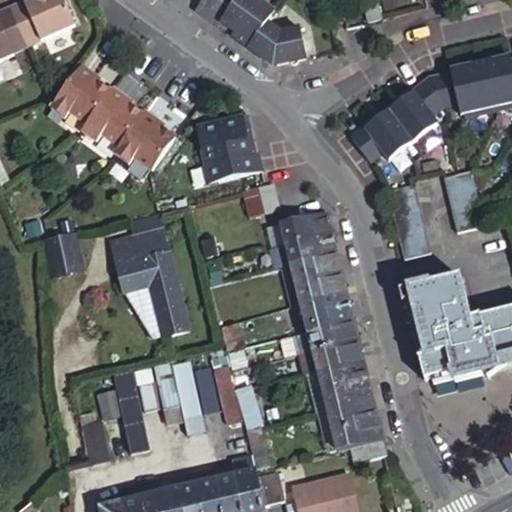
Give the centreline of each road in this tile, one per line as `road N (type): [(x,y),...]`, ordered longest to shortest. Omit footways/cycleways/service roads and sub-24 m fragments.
road 1 (unclassified): [(452,511),(419,454),(358,211),(289,121)]
road 2 (unclassified): [(289,121),(404,42),(511,16)]
road 3 (unclassified): [(289,121),(167,30)]
